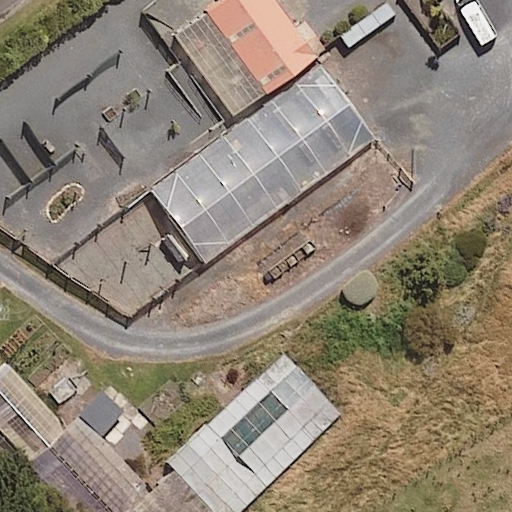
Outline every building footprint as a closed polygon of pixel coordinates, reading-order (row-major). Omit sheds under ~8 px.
[(233,113),(325,47),(306,20),(295,28),(275,0),(217,0),(174,31),(233,113)] [(383,0),(338,32),(348,47),(398,13),(389,0),(383,0)] [(467,0),(446,0),(456,10),(467,0)] [(149,187),(204,262),(376,138),(355,111),(364,103),(327,58),(197,152),(177,124),(129,159),(149,187)] [(204,262),(149,187),(125,204),(82,145),(8,198),(53,258),(131,313),(204,262)] [(31,453),(87,511),(234,511),(339,412),(280,350),(145,479),(81,412),(67,425),(8,363),(0,369),(0,470),(6,476),(31,453)]
